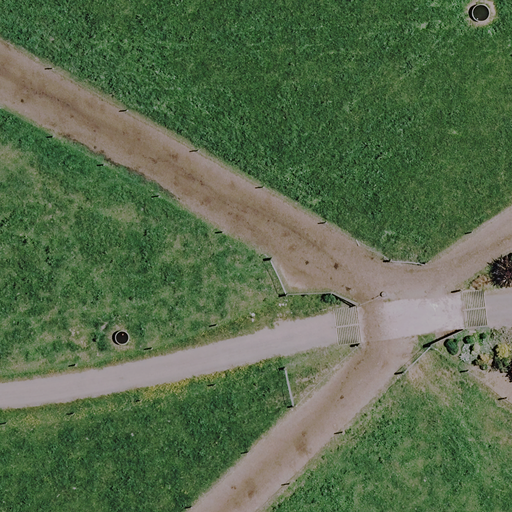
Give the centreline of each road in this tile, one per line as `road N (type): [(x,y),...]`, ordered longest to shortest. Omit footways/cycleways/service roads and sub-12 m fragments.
road 1 (track): [(474,294),(0,27)]
road 2 (track): [(511,268),(474,294),(277,511)]
